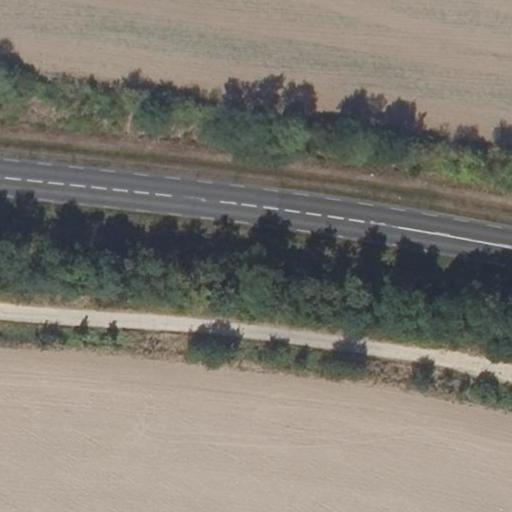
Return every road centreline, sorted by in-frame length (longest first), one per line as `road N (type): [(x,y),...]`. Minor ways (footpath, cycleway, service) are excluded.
road 1 (track): [(0,312),(195,324),(511,379)]
road 2 (primary): [(0,180),(511,249)]
